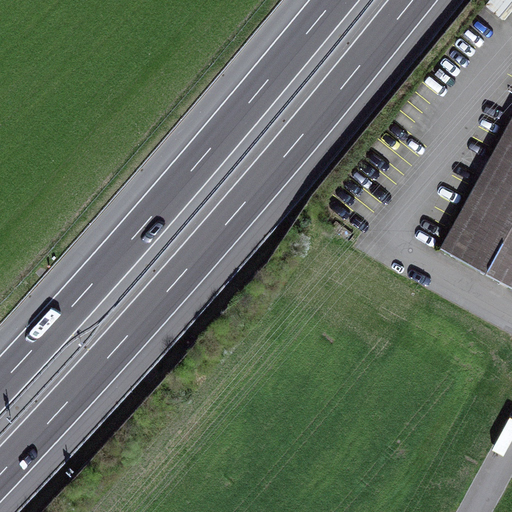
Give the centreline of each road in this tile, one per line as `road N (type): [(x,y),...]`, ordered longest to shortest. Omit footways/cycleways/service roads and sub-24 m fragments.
road 1 (motorway): [(0,490),(424,0)]
road 2 (motorway): [(333,0),(0,379)]
road 3 (unclassified): [(511,317),(396,257),(511,67)]
